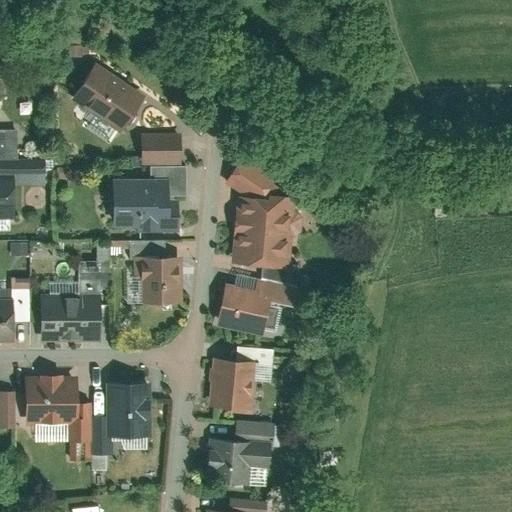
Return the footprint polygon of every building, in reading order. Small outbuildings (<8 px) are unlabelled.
[(96,118),(119,80),(95,65),(71,103),(96,118)] [(120,134),(144,96),(119,80),(96,118),(120,134)] [(180,167),(180,133),(139,133),(139,167),(180,167)] [(14,178),(0,177),(0,215),(15,215),(14,178)] [(162,206),(162,178),(110,178),(110,229),(135,229),(135,233),(176,233),(175,206),(162,206)] [(234,199),(232,266),(287,268),(289,201),(234,199)] [(181,307),(180,257),(136,257),(136,308),(181,307)] [(225,284),(216,327),(264,336),(273,293),(225,284)] [(39,296),(39,342),(82,343),(82,326),(99,326),(100,296),(39,296)] [(0,299),(0,342),(11,343),(11,300),(0,299)] [(271,331),(278,333),(284,302),(278,300),(271,331)] [(213,361),(208,409),(250,413),(255,365),(213,361)] [(68,422),(68,445),(88,445),(89,405),(75,405),(75,378),(24,378),(24,422),(68,422)] [(150,441),(151,380),(108,380),(107,441),(150,441)] [(0,389),(0,405),(1,427),(17,426),(16,389),(0,389)] [(268,445),(209,439),(205,482),(244,486),(245,469),(266,471),(268,445)]
